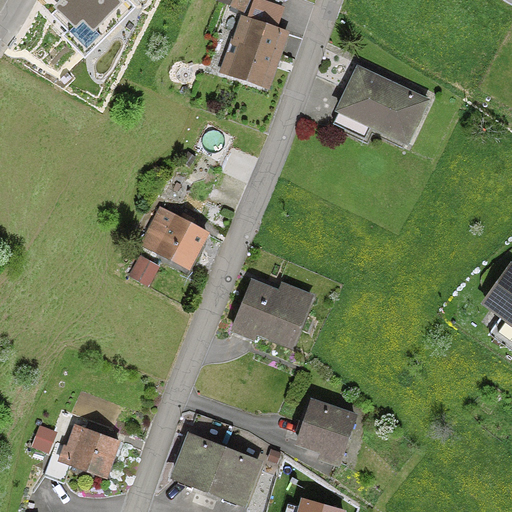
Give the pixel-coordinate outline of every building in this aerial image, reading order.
[(119,2),(117,0),(61,0),(56,6),(76,26),(83,19),(93,29),(119,2)] [(218,0),(218,2),(239,12),(244,0),(218,0)] [(263,88),(273,61),(282,33),(243,20),(235,42),(231,40),(219,73),(263,88)] [(405,144),(424,103),(357,71),(338,112),(405,144)] [(173,218),(167,229),(154,222),(142,244),(155,251),(154,253),(185,270),(204,234),(173,218)] [(146,287),(155,271),(138,261),(129,278),(146,287)] [(511,354),(511,270),(508,268),(483,304),(507,321),(498,322),(488,337),(511,354)] [(232,331),(233,332),(253,339),(256,333),(290,347),(309,299),(286,290),(283,298),(250,284),(232,331)] [(321,451),(318,458),(338,465),(353,420),(309,405),(296,443),(321,451)] [(29,449),(45,455),(52,433),(37,427),(29,449)] [(63,483),(69,466),(103,479),(117,443),(73,427),(71,433),(79,435),(73,452),(55,445),(43,476),(63,483)] [(174,478),(207,491),(222,453),(189,440),(174,478)] [(256,465),(222,453),(207,491),(241,504),(256,465)] [(344,511),(345,511),(302,499),(298,511),(344,511)]
